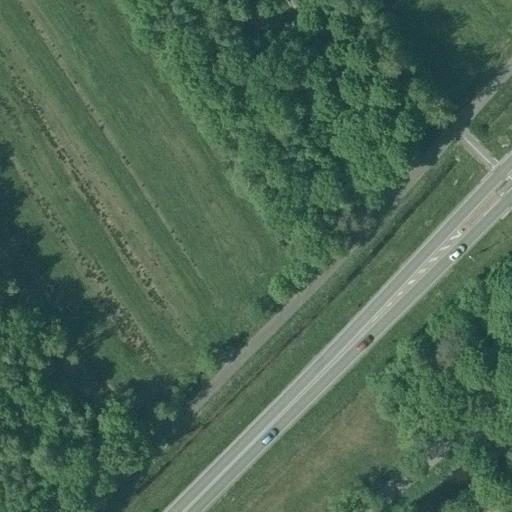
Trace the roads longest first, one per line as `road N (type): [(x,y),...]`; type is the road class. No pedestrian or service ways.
road 1 (unclassified): [(84,511),(314,282),(511,64)]
road 2 (trunk): [(182,511),(365,326)]
road 3 (trunk): [(511,160),(373,307),(365,326)]
road 4 (trunk): [(365,326),(386,319),(511,194)]
road 5 (unclassified): [(361,511),(511,382)]
road 6 (track): [(254,0),(352,145),(368,144)]
road 7 (track): [(365,117),(287,0)]
